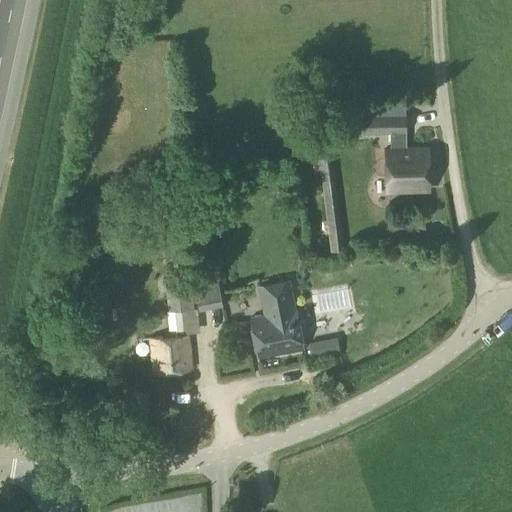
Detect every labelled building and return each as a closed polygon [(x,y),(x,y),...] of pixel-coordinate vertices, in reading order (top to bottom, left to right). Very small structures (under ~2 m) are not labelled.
[(363,103),(363,132),(389,132),(389,148),(385,149),(386,191),(427,191),(427,147),(405,148),(404,102),(363,103)] [(314,173),(317,206),(324,205),(329,251),(343,248),(335,190),(333,171),(314,173)] [(196,187),(197,200),(207,199),(206,186),(196,187)] [(192,215),(197,257),(210,255),(207,229),(229,226),(227,210),(192,215)] [(193,287),(196,309),(221,306),(217,282),(209,283),(207,273),(195,275),(197,286),(193,287)] [(166,311),(168,330),(183,329),(181,310),(193,309),(190,283),(189,283),(188,276),(171,277),(172,284),(164,285),(167,311),(166,311)] [(249,318),(256,356),(302,348),(296,310),(293,311),(287,279),(258,285),(264,316),(249,318)] [(193,335),(206,333),(203,316),(190,318),(193,335)] [(150,338),(154,372),(189,368),(185,334),(150,338)] [(325,355),(322,341),(308,344),(311,358),(325,355)]
